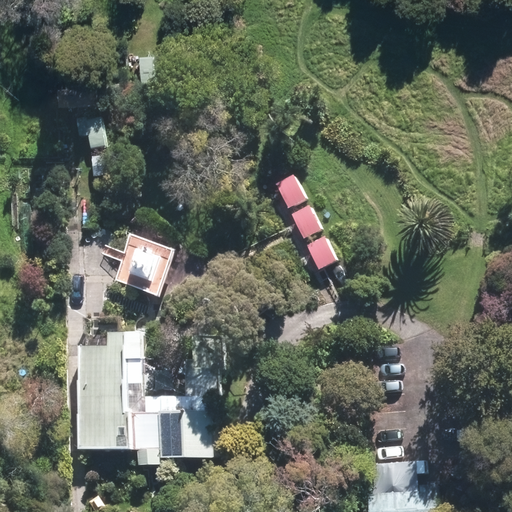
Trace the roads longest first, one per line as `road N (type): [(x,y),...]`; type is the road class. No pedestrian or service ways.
road 1 (motorway): [(45,0),(166,511)]
road 2 (motorway): [(55,511),(0,276)]
